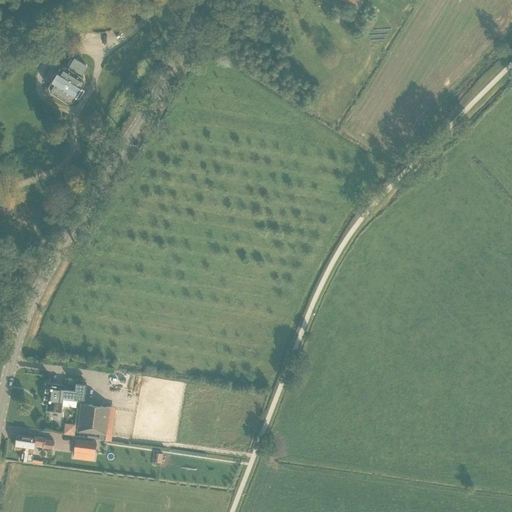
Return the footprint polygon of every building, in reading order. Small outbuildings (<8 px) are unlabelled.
[(343,0),(357,8),(362,0),(343,0)] [(87,65),(74,57),(68,67),(67,66),(61,68),(50,85),(51,91),(67,102),(73,100),(85,83),(83,76),(81,75),(87,65)] [(16,198),(0,195),(0,213),(12,216),(16,198)] [(111,372),(111,366),(102,366),(102,382),(129,383),(129,372),(111,372)] [(86,383),(76,382),(75,390),(64,389),(65,385),(45,382),(43,403),(47,404),(46,411),(61,412),(63,396),(84,399),(86,383)] [(107,435),(110,406),(81,403),(78,432),(107,435)] [(69,443),(71,435),(61,433),(59,441),(69,443)] [(33,451),(34,451),(35,445),(43,446),(43,447),(53,449),(54,440),(46,439),(46,438),(36,436),(35,438),(18,435),(17,441),(15,442),(15,445),(16,446),(16,448),(23,449),(21,459),(23,459),(24,461),(28,462),(29,460),(31,460),(33,451)] [(95,454),(97,441),(76,439),(75,451),(95,454)] [(105,453),(105,442),(97,442),(96,452),(105,453)]
